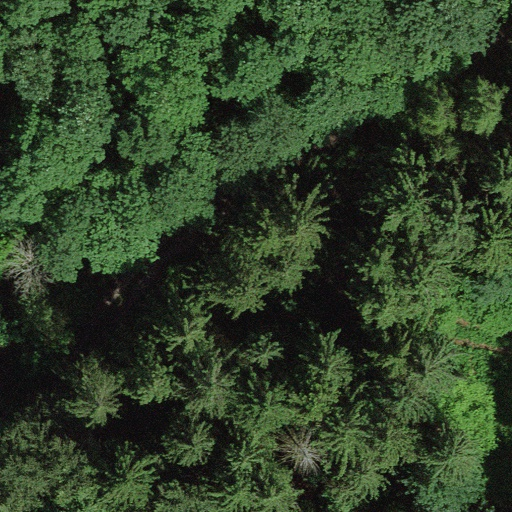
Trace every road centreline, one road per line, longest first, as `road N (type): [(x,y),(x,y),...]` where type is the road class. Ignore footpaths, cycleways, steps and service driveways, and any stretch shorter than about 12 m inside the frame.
road 1 (track): [(495,0),(154,230),(0,273)]
road 2 (track): [(0,450),(154,230)]
